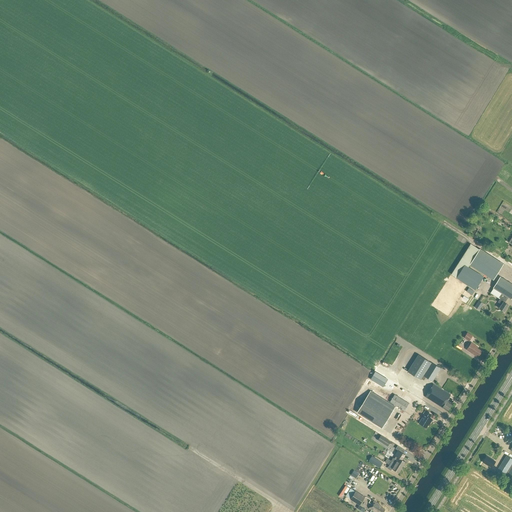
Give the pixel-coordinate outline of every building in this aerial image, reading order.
[(479,249),(470,244),(451,274),(456,278),(475,290),(483,277),(468,267),(469,265),(493,280),(503,264),(479,249)] [(505,303),(508,297),(511,299),(511,297),(511,284),(500,277),(493,288),(490,293),(499,299),(498,302),(501,305),(499,308),(504,312),(505,311),(507,309),(506,309),(508,305),(505,303)] [(479,301),(475,307),(479,310),(483,304),(479,301)] [(469,341),(473,336),(467,333),(464,338),(469,341)] [(478,357),(482,351),(477,348),(478,347),(471,342),(466,350),(478,357)] [(472,357),(460,348),(462,347),(457,344),(454,348),(470,360),(472,357)] [(414,362),(410,360),(407,365),(410,367),(408,372),(420,379),(423,375),(433,381),(440,368),(418,355),(414,362)] [(384,378),(374,371),(370,379),(380,385),(384,378)] [(448,411),(452,404),(447,400),(450,395),(433,384),(425,397),(442,407),(442,408),(448,411)] [(382,428),(393,411),(395,406),(370,391),(357,412),(382,428)] [(404,411),(409,403),(394,394),(389,402),(404,411)] [(429,425),(432,419),(429,418),(432,414),(425,411),(423,414),(424,415),(419,423),(426,428),(428,424),(429,425)] [(491,436),(501,441),(503,436),(494,431),(491,436)] [(378,440),(388,446),(390,441),(381,435),(378,440)] [(405,455),(400,452),(398,450),(394,455),(396,456),(394,459),(393,458),(391,461),(394,463),(402,467),(405,462),(402,460),(405,455)] [(372,456),(369,462),(379,468),(382,463),(372,456)] [(491,468),(495,461),(486,456),(483,462),(491,468)] [(511,459),(506,456),(497,471),(506,477),(511,467),(511,459)] [(394,463),(391,461),(387,458),(385,462),(389,465),(387,468),(391,471),(392,469),(398,473),(402,467),(394,463)] [(364,466),(375,472),(377,469),(366,463),(364,466)] [(345,486),(339,496),(341,497),(344,492),(347,487),(345,486)] [(364,497),(355,492),(351,489),(346,496),(360,505),(364,497)] [(374,511),(383,511),(385,510),(380,506),(381,505),(374,501),(369,508),(374,511)]
